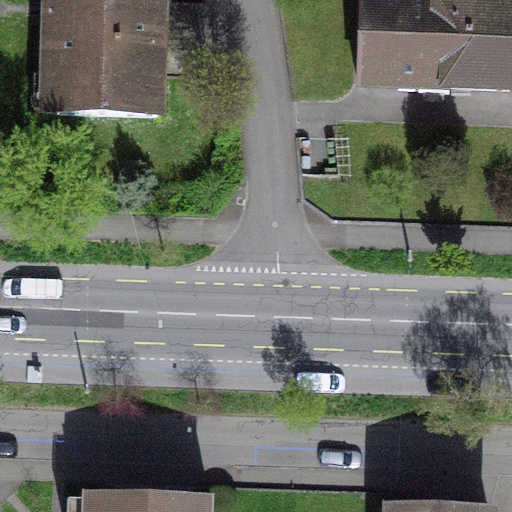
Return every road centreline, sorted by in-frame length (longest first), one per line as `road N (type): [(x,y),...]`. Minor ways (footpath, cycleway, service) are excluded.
road 1 (residential): [(511,441),(0,425)]
road 2 (residential): [(244,0),(293,322)]
road 3 (secondary): [(293,322),(0,311)]
road 4 (secondary): [(511,329),(293,322)]
